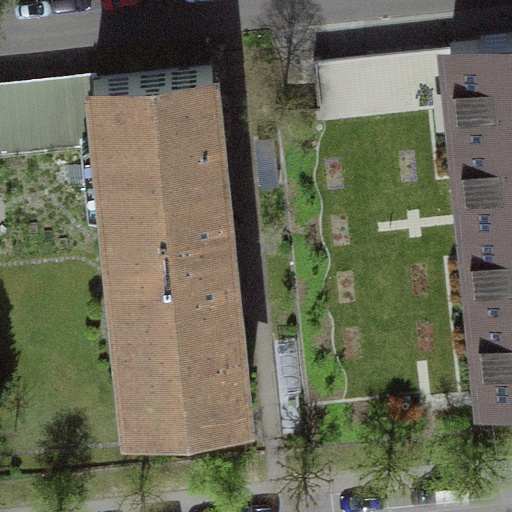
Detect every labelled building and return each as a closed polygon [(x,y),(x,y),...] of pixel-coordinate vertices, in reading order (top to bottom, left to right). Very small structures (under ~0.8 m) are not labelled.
[(459,104),(470,215),(511,210),(511,34),(453,41),(459,104)] [(459,104),(453,41),(382,47),(314,54),(320,117),(459,104)] [(111,252),(114,251),(229,240),(230,240),(221,152),(213,63),(93,75),(94,78),(99,134),(104,134),(105,142),(111,206),(107,207),(111,252)] [(99,134),(94,78),(11,86),(0,87),(0,152),(105,142),(104,134),(99,134)] [(511,210),(470,215),(487,389),(511,386),(511,210)] [(114,251),(131,425),(246,414),(237,327),(229,240),(114,251)]
